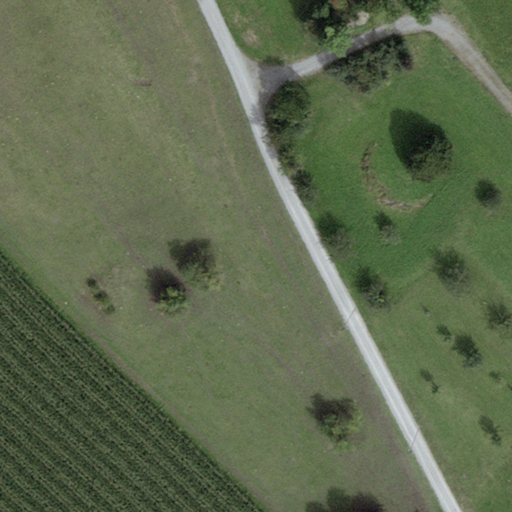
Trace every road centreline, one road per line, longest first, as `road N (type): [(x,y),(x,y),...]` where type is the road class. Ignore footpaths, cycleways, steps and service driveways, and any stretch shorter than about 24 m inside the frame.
road 1 (unclassified): [(449,511),(302,224),(202,0)]
road 2 (track): [(245,92),(425,23),(442,28),(511,111)]
